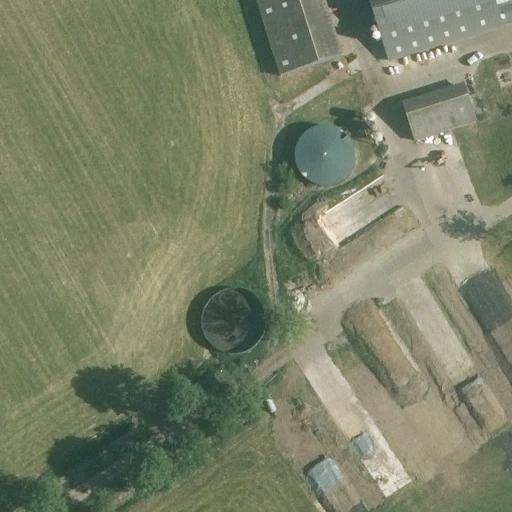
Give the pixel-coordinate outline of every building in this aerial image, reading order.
[(343,58),(325,0),(256,0),(280,78),(343,58)] [(511,0),(371,0),(391,62),(511,24),(511,0)] [(477,124),(465,85),(403,104),(416,143),(477,124)] [(328,128),(326,128),(322,128),(318,129),(314,130),(311,132),(308,133),(306,135),(304,137),(301,140),(300,142),(299,144),(297,147),(297,149),(296,152),(296,154),(296,156),(296,158),(296,160),(296,162),(296,164),(297,166),(297,168),(298,170),(299,172),(300,174),(301,176),(303,178),(305,180),(307,182),(309,183),(312,185),(316,186),(320,187),(322,188),(325,188),(328,188),(331,187),(334,187),(336,186),(340,184),(342,183),(346,180),(348,178),(350,176),(351,174),(352,172),(354,168),(355,165),(356,161),(356,158),(356,155),(355,153),(355,150),(354,147),(354,146),(353,145),(352,143),(350,140),(349,138),(347,137),(345,135),(342,132),(338,130),(334,129),(330,128),(328,128)] [(339,291),(348,305),(359,297),(350,284),(339,291)] [(313,360),(334,397),(349,388),(327,352),(313,360)] [(350,358),(337,364),(342,375),(355,369),(350,358)] [(435,456),(467,449),(463,431),(434,437),(431,424),(428,425),(435,456)]
